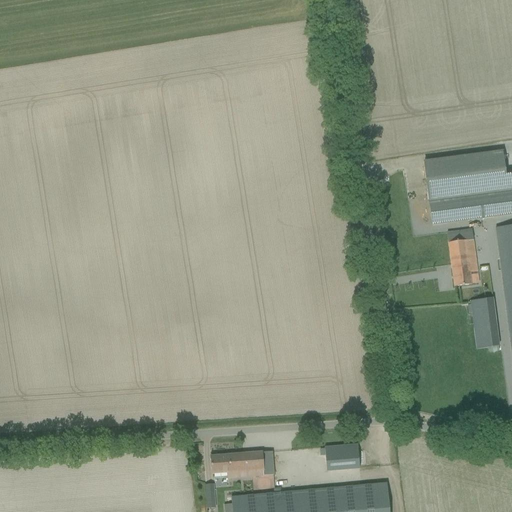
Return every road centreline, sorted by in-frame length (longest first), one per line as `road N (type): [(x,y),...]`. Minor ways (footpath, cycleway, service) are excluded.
road 1 (unclassified): [(396,422),(328,0)]
road 2 (unclassified): [(0,449),(396,422)]
